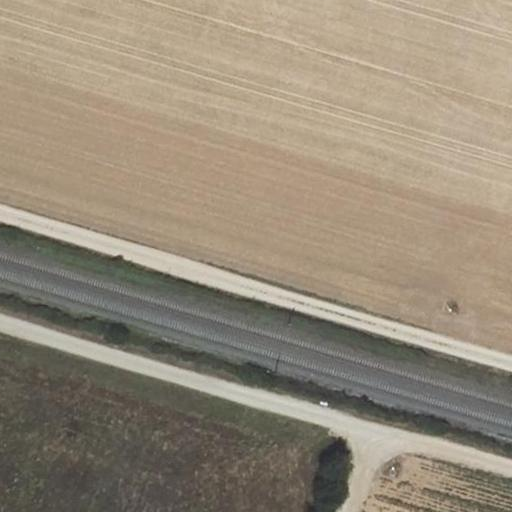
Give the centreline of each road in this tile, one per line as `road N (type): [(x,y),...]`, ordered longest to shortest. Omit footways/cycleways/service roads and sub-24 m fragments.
road 1 (track): [(0,213),(511,363)]
road 2 (track): [(511,476),(0,328)]
